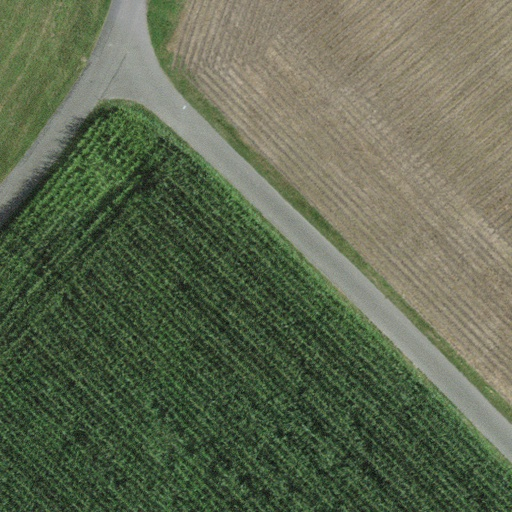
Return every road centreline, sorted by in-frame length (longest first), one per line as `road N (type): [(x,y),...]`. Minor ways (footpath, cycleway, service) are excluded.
road 1 (track): [(511,441),(115,47)]
road 2 (track): [(0,210),(81,104),(132,0)]
